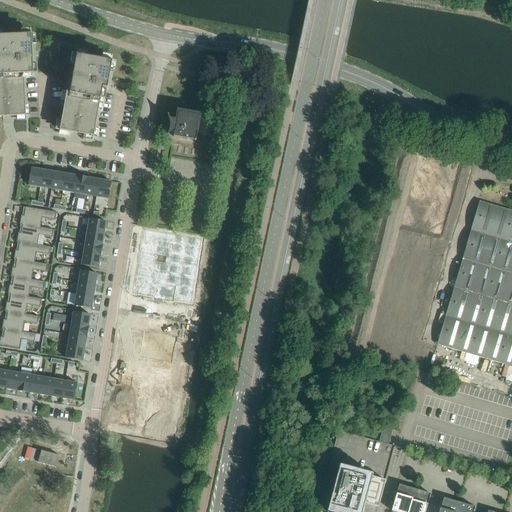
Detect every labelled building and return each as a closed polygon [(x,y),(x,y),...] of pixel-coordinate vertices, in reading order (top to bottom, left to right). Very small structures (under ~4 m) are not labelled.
[(31,34),(0,35),(0,120),(3,120),(3,116),(26,116),(24,74),(27,74),(32,74),(32,61),(28,61),(27,48),(31,47),(31,34)] [(65,97),(59,130),(70,132),(81,134),(86,135),(93,137),(102,88),(103,88),(107,89),(109,74),(111,66),(111,61),(76,55),(71,81),(68,80),(65,97)] [(169,117),(168,117),(169,120),(169,124),(169,127),(169,130),(167,133),(168,133),(169,132),(174,133),(173,137),(196,140),(200,116),(201,117),(201,116),(176,111),(176,112),(177,112),(176,119),(169,118),(169,117)] [(28,185),(40,187),(43,170),(31,168),(28,185)] [(51,189),(54,172),(43,170),(40,187),(51,189)] [(62,191),(65,174),(54,172),(51,189),(62,191)] [(74,193),(77,176),(65,174),(62,191),(74,193)] [(74,193),(85,195),(88,178),(77,176),(74,193)] [(85,195),(96,197),(99,180),(88,178),(85,195)] [(111,182),(99,180),(96,197),(108,199),(111,182)] [(511,210),(479,201),(471,230),(511,241),(511,210)] [(40,227),(42,218),(55,220),(56,212),(25,207),(24,216),(21,215),(19,225),(22,225),(22,224),(40,227)] [(87,230),(104,233),(106,222),(89,219),(87,230)] [(37,245),(39,235),(52,237),(53,230),(40,227),(22,224),(22,225),(21,233),(18,233),(16,242),(19,243),(19,242),(37,245)] [(145,228),(135,288),(184,297),(195,237),(145,228)] [(85,242),(102,245),(104,233),(87,230),(85,242)] [(511,241),(471,230),(437,344),(511,366),(511,241)] [(34,262),(36,252),(49,255),(50,247),(37,245),(19,242),(19,243),(18,250),(15,250),(13,259),(16,260),(16,259),(34,262)] [(83,253),(100,256),(102,245),(85,242),(83,253)] [(100,256),(83,253),(81,265),(98,268),(100,256)] [(31,279),(33,270),(46,272),(47,264),(34,262),(16,259),(16,260),(15,268),(12,267),(10,277),(13,277),(13,276),(31,279)] [(78,283),(95,285),(97,274),(80,271),(78,283)] [(28,297),(30,287),(43,289),(44,282),(31,279),(13,276),(13,277),(12,285),(9,285),(8,294),(10,295),(10,294),(28,297)] [(76,294),(93,297),(95,285),(78,283),(76,294)] [(25,314),(27,304),(40,307),(41,299),(28,297),(10,294),(10,295),(9,302),(6,302),(5,312),(7,312),(7,311),(25,314)] [(76,294),(74,305),(91,308),(93,297),(76,294)] [(23,332),(24,322),(37,324),(38,316),(25,314),(7,311),(7,312),(6,320),(3,319),(2,329),(4,329),(4,328),(23,332)] [(71,323),(88,326),(90,315),(73,312),(71,323)] [(69,335),(86,338),(88,326),(71,323),(69,335)] [(23,332),(4,328),(4,329),(3,337),(0,337),(0,338),(0,346),(19,350),(21,339),(34,341),(35,334),(23,332)] [(117,386),(111,425),(172,435),(188,344),(124,334),(122,344),(115,384),(114,384),(114,385),(117,386)] [(67,346),(84,349),(86,338),(69,335),(67,346)] [(84,349),(67,346),(65,358),(82,360),(84,349)] [(9,371),(0,369),(0,387),(6,388),(9,371)] [(17,390),(20,373),(9,371),(6,388),(17,390)] [(20,373),(17,390),(28,392),(31,375),(20,373)] [(31,375),(28,392),(39,394),(42,377),(31,375)] [(51,396),(54,379),(42,377),(39,394),(51,396)] [(54,379),(51,396),(62,398),(65,381),(54,379)] [(76,383),(65,381),(62,398),(74,400),(76,383)] [(385,480),(371,476),(372,474),(339,465),(326,511),(327,511),(361,511),(364,503),(378,507),(385,480)] [(407,511),(414,489),(399,484),(391,511),(395,511),(407,511)] [(430,493),(414,489),(407,511),(424,511),(427,504),(430,493)] [(455,511),(459,502),(443,497),(440,508),(438,511),(455,511)] [(472,511),(474,507),(459,502),(455,511),(472,511)]
